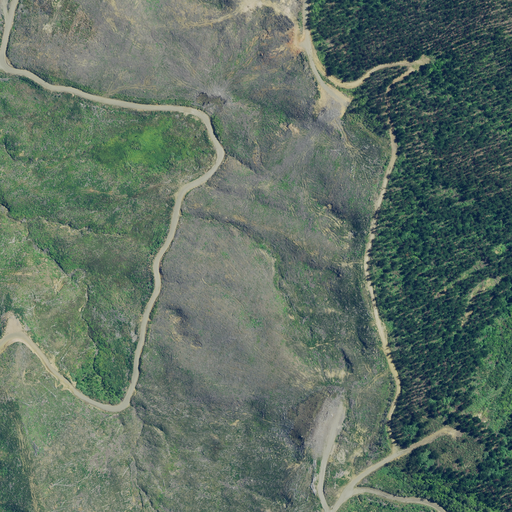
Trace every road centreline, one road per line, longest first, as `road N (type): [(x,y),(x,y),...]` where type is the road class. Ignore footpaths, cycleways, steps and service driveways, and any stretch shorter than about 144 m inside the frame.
road 1 (track): [(13,0),(3,64),(56,88),(185,107),(204,120),(217,152),(212,172),(183,187),(129,403),(83,403),(26,336),(8,333),(0,342)]
road 2 (track): [(306,0),(306,42),(338,85),(396,61),(414,62),(389,87),(394,141),(363,267),(399,384),(388,439),(396,456),(359,472),(330,511)]
